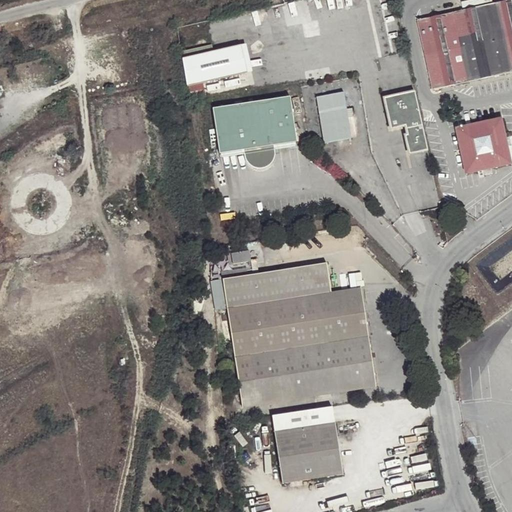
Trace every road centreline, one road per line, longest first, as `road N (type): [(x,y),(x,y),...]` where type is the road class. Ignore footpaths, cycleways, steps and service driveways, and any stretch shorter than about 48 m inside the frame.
road 1 (unclassified): [(469,511),(445,414),(433,297),(461,248),(511,211)]
road 2 (track): [(223,272),(211,285),(210,397),(226,511)]
road 3 (track): [(70,0),(89,152),(69,181)]
